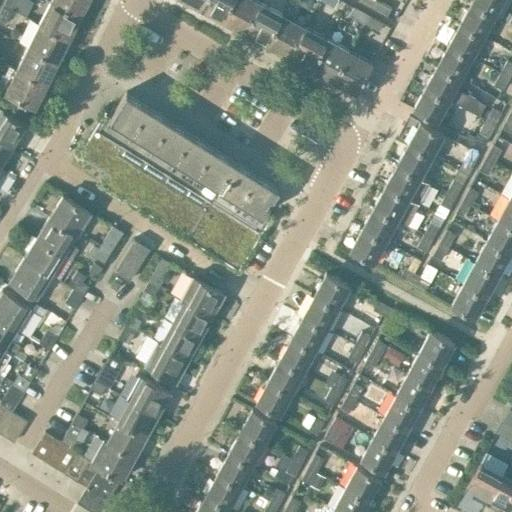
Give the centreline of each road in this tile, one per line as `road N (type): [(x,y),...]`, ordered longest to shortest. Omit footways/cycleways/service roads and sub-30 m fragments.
road 1 (residential): [(360,130),(124,0)]
road 2 (residential): [(268,291),(36,155)]
road 3 (residential): [(146,511),(268,291)]
road 4 (residential): [(416,505),(511,337)]
road 5 (residential): [(268,291),(360,130)]
road 6 (residential): [(36,155),(122,0)]
road 7 (residential): [(13,466),(100,316)]
road 8 (residential): [(360,130),(431,0)]
